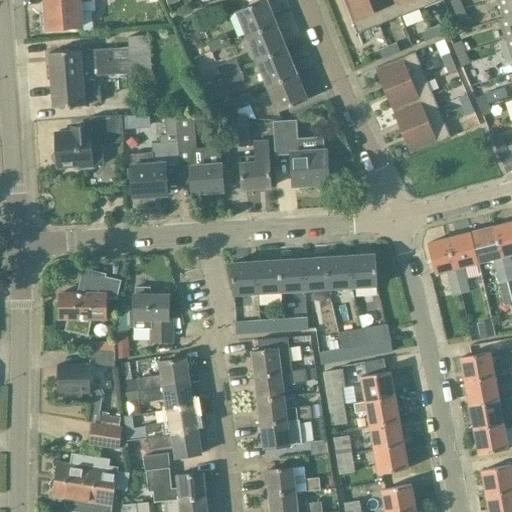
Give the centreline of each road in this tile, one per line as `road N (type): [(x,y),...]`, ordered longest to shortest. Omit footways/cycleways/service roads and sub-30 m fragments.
road 1 (residential): [(397,220),(458,511)]
road 2 (residential): [(233,511),(214,346),(225,320),(206,234)]
road 3 (residential): [(18,511),(20,245)]
road 4 (residential): [(20,245),(0,0)]
road 5 (residential): [(309,0),(397,220)]
road 6 (residential): [(206,234),(397,220)]
road 7 (residential): [(20,245),(206,234)]
